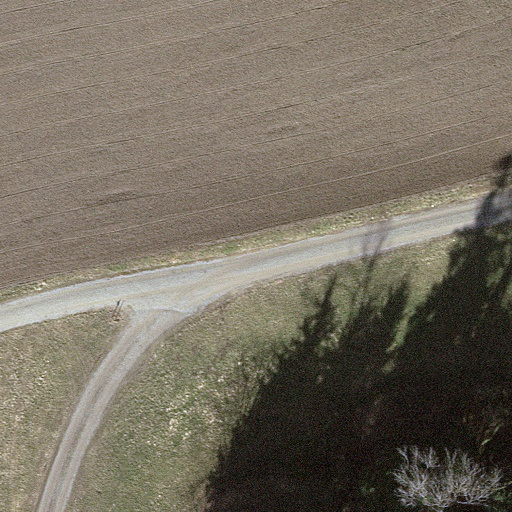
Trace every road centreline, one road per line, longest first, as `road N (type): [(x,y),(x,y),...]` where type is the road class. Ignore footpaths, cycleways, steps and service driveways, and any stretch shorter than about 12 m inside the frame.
road 1 (track): [(511,221),(0,332)]
road 2 (track): [(190,295),(102,379),(60,511)]
